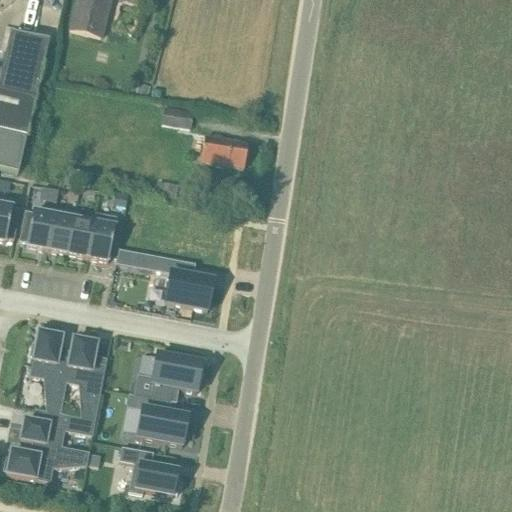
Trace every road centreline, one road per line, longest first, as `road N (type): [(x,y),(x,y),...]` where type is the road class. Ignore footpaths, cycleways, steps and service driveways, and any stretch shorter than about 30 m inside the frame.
road 1 (tertiary): [(257,348),(312,0)]
road 2 (residential): [(0,296),(257,348)]
road 3 (tertiary): [(232,511),(257,348)]
